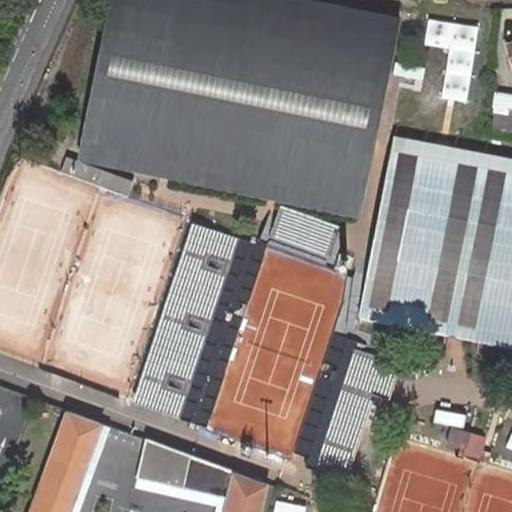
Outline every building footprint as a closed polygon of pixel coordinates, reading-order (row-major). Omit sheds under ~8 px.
[(336,0),(109,0),(81,164),(367,214),(402,11),(336,0)] [(473,71),(477,28),(433,24),(429,67),(473,71)] [(500,79),(496,79),(492,130),(511,133),(511,95),(499,93),(500,79)] [(363,320),(511,342),(511,155),(391,137),(363,320)] [(261,511),(268,484),(147,439),(138,476),(228,498),(224,511),(69,511),(102,423),(69,411),(31,511),(261,511)] [(224,511),(228,498),(138,476),(135,484),(217,503),(215,511),(78,511),(111,426),(102,423),(69,511),(224,511)] [(472,432),(453,426),(448,442),(467,448),(473,432),(472,432)] [(481,459),(488,437),(472,432),(465,455),(481,459)] [(511,511),(511,472),(389,443),(372,511),(511,511)] [(280,496),(279,511),(287,511),(309,511),(310,499),(280,496)]
